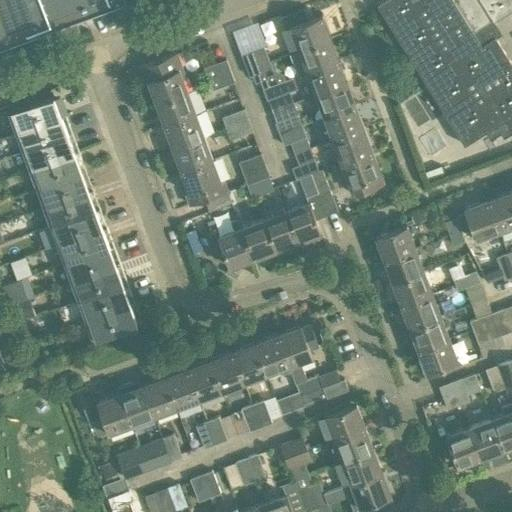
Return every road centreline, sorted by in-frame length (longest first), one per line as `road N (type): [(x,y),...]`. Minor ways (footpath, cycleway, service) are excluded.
road 1 (residential): [(429,506),(339,286),(312,278),(205,305),(181,292),(95,57)]
road 2 (residential): [(95,57),(236,0)]
